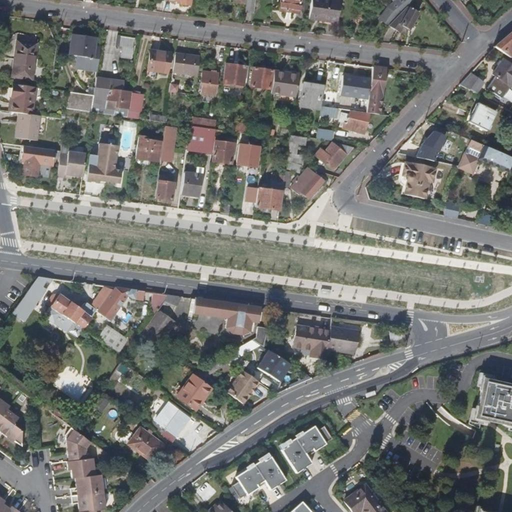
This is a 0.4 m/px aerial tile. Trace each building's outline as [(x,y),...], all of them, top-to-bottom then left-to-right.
[(254,13),(255,0),(246,0),(245,12),(254,13)] [(303,14),(305,0),(303,0),(280,0),(279,11),(303,14)] [(311,0),(309,18),(337,22),(339,0),(311,0)] [(397,14),(414,0),(397,0),(386,8),(380,20),(389,26),(398,15),(397,14)] [(409,30),(418,14),(407,8),(398,15),(389,26),(400,32),(403,27),(409,30)] [(511,54),(511,31),(495,47),(510,57),(511,54)] [(96,71),(100,49),(93,48),(94,38),(71,35),(69,55),(76,56),(74,68),(96,71)] [(132,49),(134,39),(119,37),(118,47),(132,49)] [(31,80),(36,44),(16,41),(12,77),(31,80)] [(167,71),(169,54),(149,51),(147,68),(167,71)] [(197,76),(199,58),(174,55),(172,73),(197,76)] [(509,86),(511,82),(511,67),(501,60),(492,74),(495,76),(509,86)] [(242,86),(245,68),(225,65),(223,83),(242,86)] [(379,114),(385,69),(372,67),(366,113),(379,114)] [(269,89),(272,71),(252,68),(249,87),(269,89)] [(295,97),(298,75),(273,71),(270,94),(295,97)] [(215,95),(217,74),(201,72),(200,83),(202,83),(201,94),(215,95)] [(476,93),(483,81),(470,73),(460,84),(476,93)] [(511,99),(511,87),(509,86),(495,76),(486,89),(508,105),(511,99)] [(125,118),(129,93),(121,92),(122,83),(109,81),(108,79),(96,77),(93,97),(91,113),(125,118)] [(322,99),(324,86),(302,83),(299,107),(318,110),(320,99),(322,99)] [(29,114),(33,88),(12,85),(10,97),(12,97),(10,112),(18,113),(29,114)] [(367,99),(369,89),(342,85),(341,96),(345,96),(344,98),(354,99),(354,97),(367,99)] [(91,113),(93,97),(68,93),(66,109),(91,113)] [(140,120),(143,95),(129,93),(125,118),(140,120)] [(486,131),(495,112),(477,103),(468,122),(486,131)] [(336,118),(338,109),(321,107),(320,116),(336,118)] [(364,134),(369,115),(358,112),(358,113),(350,111),(348,119),(346,118),(347,115),(341,113),(339,122),(347,124),(345,130),(362,134),(364,134)] [(34,141),(38,116),(29,114),(18,113),(14,137),(34,141)] [(207,129),(208,121),(191,118),(190,126),(207,129)] [(330,141),(332,125),(319,123),(316,139),(330,141)] [(211,155),(215,130),(207,129),(190,126),(186,151),(211,155)] [(170,162),(174,129),(164,128),(159,160),(170,162)] [(316,139),(318,128),(313,128),(313,131),(309,130),(308,138),(316,139)] [(436,162),(445,134),(427,128),(418,156),(436,162)] [(302,157),(295,155),(297,145),(304,147),(306,138),(289,135),(286,161),(300,166),(302,157)] [(511,171),(511,170),(511,157),(504,154),(470,140),(468,145),(482,152),(479,160),(511,173),(511,171)] [(231,164),(234,144),(214,141),(211,161),(231,164)] [(118,183),(120,170),(113,169),(117,146),(109,145),(109,144),(108,143),(108,144),(99,143),(97,155),(90,154),(85,181),(98,183),(98,180),(118,183)] [(157,162),(159,150),(146,148),(146,146),(136,144),(134,159),(157,162)] [(333,171),(353,148),(352,148),(331,144),(323,153),(330,159),(325,165),(333,171)] [(255,167),(258,148),(239,145),(236,165),(255,167)] [(51,165),(53,150),(26,146),(24,161),(25,161),(23,174),(35,176),(38,163),(51,165)] [(82,176),(85,154),(66,151),(66,154),(59,153),(56,176),(63,177),(64,173),(82,176)] [(472,174),(479,160),(464,154),(458,168),(472,174)] [(432,182),(434,170),(431,169),(431,167),(411,163),(410,165),(405,164),(402,175),(404,176),(404,178),(404,179),(404,180),(406,181),(403,194),(424,199),(428,182),(432,182)] [(308,199),(323,182),(311,172),(308,172),(295,188),(308,199)] [(198,197),(201,177),(183,174),(180,194),(198,197)] [(170,201),(173,184),(156,182),(154,199),(170,201)] [(279,211),(282,193),(257,189),(255,197),(254,207),(279,211)] [(448,200),(444,215),(454,218),(457,202),(448,200)] [(228,216),(230,203),(222,202),(220,215),(228,216)] [(501,218),(484,214),(482,223),(499,227),(501,218)] [(41,301),(54,280),(39,277),(28,293),(40,301),(41,301)] [(95,311),(97,313),(112,291),(103,288),(90,307),(96,311),(95,311)] [(110,322),(127,297),(131,299),(142,300),(144,292),(115,288),(112,291),(97,313),(110,322)] [(40,301),(28,293),(13,314),(26,322),(40,301)] [(162,304),(168,295),(153,293),(150,310),(157,311),(162,304)] [(79,310),(59,295),(56,299),(52,296),(49,301),(53,303),(50,308),(73,322),(83,329),(95,311),(96,311),(90,307),(86,304),(84,304),(79,310)] [(168,295),(162,304),(179,306),(180,297),(168,295)] [(250,331),(251,322),(258,323),(260,308),(219,302),(195,299),(193,312),(227,317),(226,326),(232,333),(240,334),(250,331)] [(157,335),(164,320),(155,315),(140,335),(156,347),(162,338),(157,335)] [(162,338),(170,322),(164,320),(157,335),(162,338)] [(77,338),(83,329),(73,322),(67,331),(77,338)] [(128,337),(107,323),(97,338),(118,353),(128,338),(128,337)] [(324,356),(328,330),(294,325),(291,346),(309,349),(308,354),(324,356)] [(353,354),(356,332),(328,328),(328,330),(325,350),(353,354)] [(128,338),(118,353),(125,357),(139,336),(132,331),(128,337),(128,338)] [(403,331),(388,333),(390,347),(405,345),(403,331)] [(255,343),(251,340),(244,344),(246,349),(255,343)] [(253,370),(229,353),(222,357),(229,361),(242,371),(249,376),(253,370)] [(279,382),(290,365),(275,355),(264,372),(268,375),(267,377),(274,381),(275,379),(279,382)] [(205,374),(229,361),(222,357),(192,374),(201,381),(205,374)] [(127,368),(122,365),(118,370),(123,374),(127,368)] [(242,403),(257,381),(249,376),(242,371),(227,392),(242,403)] [(480,387),(482,377),(491,379),(492,375),(479,373),(476,386),(480,387)] [(195,410),(211,388),(201,381),(192,374),(192,375),(176,396),(195,410)] [(511,384),(493,381),(494,380),(491,379),(482,377),(480,387),(479,390),(480,390),(477,406),(476,406),(475,409),(473,418),(469,417),(468,424),(479,429),(480,420),(488,422),(488,421),(491,421),(492,417),(497,418),(496,422),(497,423),(504,424),(504,425),(509,426),(511,427),(511,384)] [(0,432),(2,430),(4,432),(3,433),(21,447),(21,432),(12,425),(17,418),(7,410),(9,407),(0,399),(0,432)] [(170,444),(188,420),(167,405),(154,423),(164,430),(160,436),(170,444)] [(71,427),(74,429),(79,423),(73,419),(76,414),(70,410),(66,415),(57,408),(53,413),(71,427)] [(105,510),(100,475),(94,476),(92,458),(82,460),(80,446),(86,438),(74,429),(71,427),(64,436),(65,444),(68,444),(68,447),(66,448),(67,462),(66,462),(67,470),(70,470),(74,470),(74,472),(71,472),(71,479),(74,478),(76,478),(77,487),(75,487),(69,488),(71,504),(77,504),(80,503),(80,511),(94,511),(95,511),(105,510)] [(294,439),(306,457),(313,453),(310,448),(316,444),(319,449),(324,445),(324,444),(331,440),(323,427),(315,432),(313,427),(294,439)] [(163,446),(140,428),(129,443),(139,451),(138,452),(151,461),(163,446)] [(304,469),(311,465),(306,457),(294,439),(285,446),(286,448),(280,452),(295,475),(301,471),(299,468),(302,466),(304,469)] [(310,448),(313,453),(319,449),(316,444),(310,448)] [(264,484),(269,492),(275,487),(274,485),(276,483),(278,486),(284,482),(269,458),(263,462),(262,460),(253,467),(264,484)] [(257,489),(264,484),(253,467),(234,479),(237,483),(230,487),(239,500),(245,495),(246,496),(251,493),(248,488),(254,484),(257,489)] [(251,493),(257,489),(254,484),(248,488),(251,493)] [(360,511),(363,510),(364,511),(386,511),(366,485),(345,501),(353,511),(360,511)] [(0,511),(17,511),(18,511),(11,506),(10,509),(7,511),(5,510),(7,507),(3,504),(0,502),(0,500),(1,499),(0,497),(0,511)] [(308,511),(306,511),(304,511),(303,510),(305,508),(300,503),(290,511),(308,511)]
